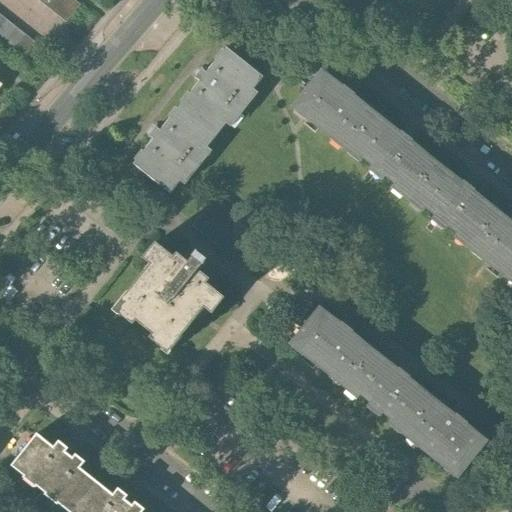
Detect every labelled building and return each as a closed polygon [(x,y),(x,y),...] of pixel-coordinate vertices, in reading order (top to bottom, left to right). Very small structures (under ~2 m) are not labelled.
[(79,6),(72,0),(37,0),(66,22),(79,6)] [(44,50),(0,14),(0,44),(30,68),(44,50)] [(183,102),(180,106),(216,135),(226,123),(231,127),(258,92),(253,88),(263,76),(226,47),(224,50),(221,48),(214,57),(217,59),(207,72),(202,68),(195,77),(200,81),(190,93),(187,91),(180,100),(183,102)] [(358,159),(361,156),(388,123),(320,69),(291,105),(358,159)] [(206,148),(216,135),(180,106),(178,109),(175,107),(168,116),(171,118),(160,131),(155,127),(148,136),(153,140),(133,165),(170,194),(180,182),(185,186),(212,152),(206,148)] [(435,161),(388,123),(361,156),(373,165),(370,169),(381,177),(383,174),(395,183),(392,186),(406,197),(435,161)] [(455,236),(467,246),(496,210),(435,161),(406,197),(421,209),(423,206),(435,216),(433,219),(443,227),(446,224),(457,233),(455,236)] [(511,222),(496,210),(467,246),(511,282),(511,222)] [(150,339),(168,354),(205,309),(212,315),(225,299),(206,284),(210,280),(197,269),(207,257),(197,248),(186,261),(177,254),(174,258),(155,242),(142,257),(150,264),(113,309),(133,325),(136,322),(153,336),(150,339)] [(511,303),(494,326),(511,340),(511,303)] [(289,345),(344,389),(373,353),(318,309),(289,345)] [(391,427),(403,436),(432,400),(373,353),(344,389),(356,399),(360,395),(370,403),(367,407),(379,417),(382,413),(394,422),(391,427)] [(486,443),(432,400),(403,436),(457,480),(486,443)] [(9,464),(68,511),(69,511),(94,481),(78,468),(83,461),(74,453),(71,457),(63,451),(66,447),(57,440),(52,446),(35,433),(9,464)] [(111,495),(94,481),(69,511),(140,511),(143,509),(134,502),(131,506),(123,499),(126,496),(117,488),(111,495)]
